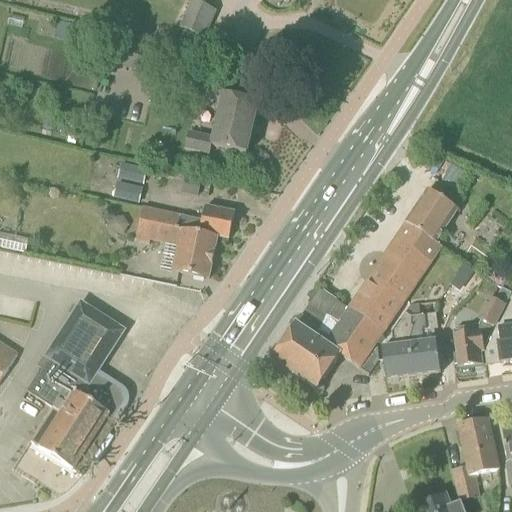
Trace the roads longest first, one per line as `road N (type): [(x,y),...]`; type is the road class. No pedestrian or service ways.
road 1 (primary): [(466,0),(184,405)]
road 2 (primary): [(213,408),(405,127),(474,0)]
road 3 (tertiary): [(511,400),(434,412),(340,448)]
road 4 (tertiary): [(187,444),(264,476),(312,474),(340,448)]
road 5 (tertiary): [(340,448),(293,451),(213,408)]
road 6 (primary): [(184,405),(112,511)]
